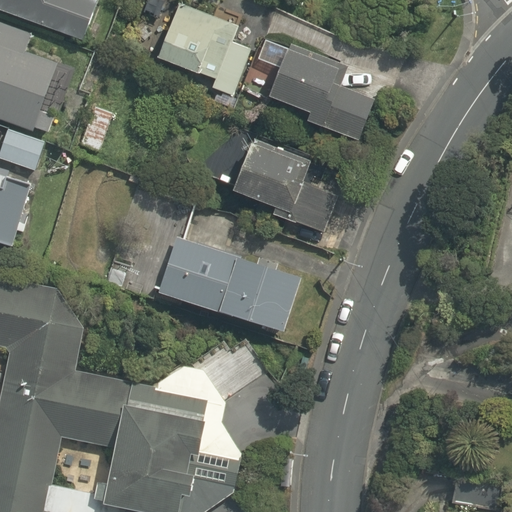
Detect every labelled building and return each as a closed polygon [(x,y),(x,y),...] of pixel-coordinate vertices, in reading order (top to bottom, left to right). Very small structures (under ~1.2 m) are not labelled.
[(95,0),(0,0),(0,11),(82,41),(97,0),(95,0)] [(207,15),(173,3),(153,56),(234,87),(248,50),(230,43),(241,13),(212,2),(207,15)] [(23,52),(29,34),(0,24),(0,121),(29,131),(52,62),(23,52)] [(266,38),(257,63),(275,70),(263,102),(358,138),(372,102),(332,87),(340,66),(266,38)] [(110,110),(94,106),(82,148),(98,153),(110,110)] [(44,141),(6,129),(0,147),(0,162),(33,173),(44,141)] [(303,178),(308,164),(248,141),(226,199),(323,236),(340,192),(303,178)] [(30,189),(3,181),(0,191),(0,243),(12,248),(30,189)] [(288,276),(169,238),(152,292),(271,330),(288,276)] [(209,511),(236,494),(244,455),(224,422),(228,404),(206,371),(187,367),(160,384),(159,388),(79,371),(87,328),(60,289),(0,276),(0,511),(209,511)]
